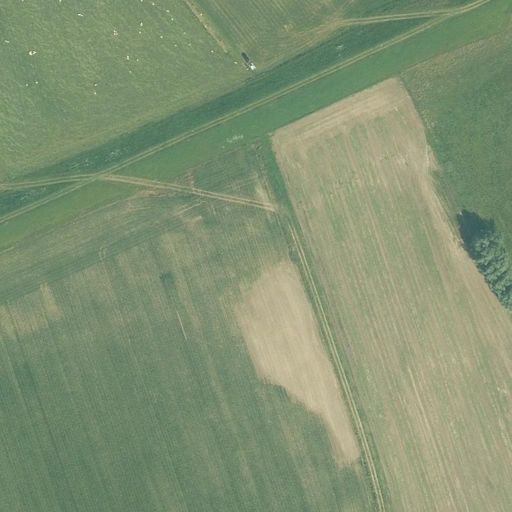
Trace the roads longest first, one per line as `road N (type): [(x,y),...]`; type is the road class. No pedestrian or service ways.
road 1 (track): [(0,222),(482,0)]
road 2 (track): [(381,511),(355,414),(248,109)]
